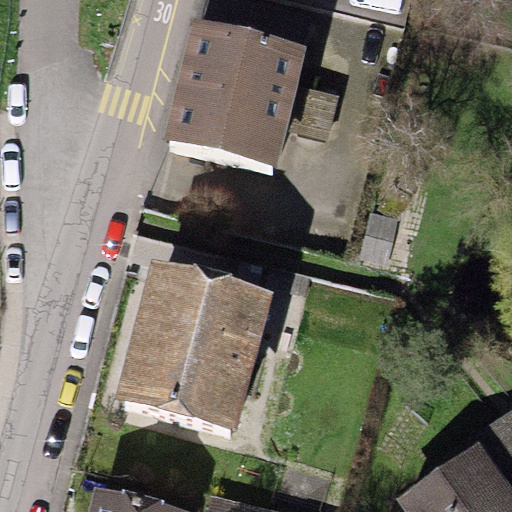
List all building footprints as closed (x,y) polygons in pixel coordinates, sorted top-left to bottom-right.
[(202,59),(172,179),(263,202),(293,82),(202,59)] [(163,283),(128,422),(242,451),(278,312),(163,283)] [(511,511),(511,450),(425,511),(511,511)] [(295,511),(215,492),(209,511),(295,511)] [(153,511),(98,500),(95,511),(153,511)]
